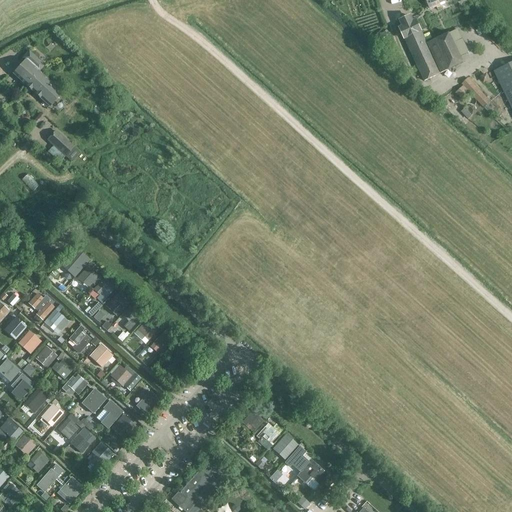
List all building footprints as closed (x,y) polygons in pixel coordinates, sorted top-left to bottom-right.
[(441,2),(446,0),(426,0),(430,7),(436,4),(439,9),(443,7),(441,2)] [(428,42),(417,19),(413,20),(411,15),(401,20),(403,26),(400,27),(425,81),(463,63),(460,57),(449,33),(449,32),(428,42)] [(458,29),(449,33),(460,57),(469,52),(458,29)] [(62,92),(39,72),(44,66),(36,59),(38,58),(29,50),(23,57),(26,60),(13,74),(49,106),(62,92)] [(511,62),(494,71),(511,107),(511,62)] [(484,107),(491,101),(470,78),(462,84),(484,107)] [(467,99),(466,101),(467,104),(468,106),(471,106),(473,106),(475,104),(476,101),(475,99),(473,97),(471,97),(468,97),(467,99)] [(464,109),(463,112),(464,114),(466,116),(468,117),(470,116),(472,114),(473,112),(472,109),(470,107),(468,107),(466,107),(464,109)] [(56,131),(47,141),(67,157),(75,147),(56,131)] [(210,219),(222,204),(215,197),(202,212),(210,219)] [(86,263),(91,258),(83,251),(78,257),(86,263)] [(79,261),(72,255),(61,266),(73,276),(80,269),(75,264),(79,261)] [(93,274),(87,268),(79,277),(85,282),(82,285),(87,289),(95,281),(90,277),(93,274)] [(115,288),(104,279),(94,290),(99,296),(97,298),(102,303),(115,288)] [(14,293),(7,300),(13,305),(20,299),(14,293)] [(43,299),(38,294),(29,303),(39,312),(36,316),(42,321),(54,308),(48,302),(50,300),(46,296),(43,299)] [(123,300),(117,295),(106,306),(116,316),(124,307),(120,303),(123,300)] [(0,300),(0,320),(10,311),(0,300)] [(138,313),(132,308),(123,317),(129,322),(124,327),(129,332),(140,319),(136,315),(138,313)] [(69,322),(56,310),(44,323),(57,335),(69,322)] [(21,324),(15,319),(7,328),(13,334),(21,324)] [(147,320),(137,331),(148,341),(158,330),(147,320)] [(85,330),(80,326),(68,340),(75,346),(74,348),(80,354),(90,342),(82,334),(85,330)] [(118,337),(122,341),(128,334),(124,330),(118,337)] [(41,342),(29,331),(18,344),(30,355),(41,342)] [(164,337),(161,334),(153,344),(159,349),(156,352),(160,356),(175,340),(168,334),(164,337)] [(90,355),(100,340),(94,336),(84,352),(90,355)] [(113,356),(101,345),(89,358),(101,369),(113,356)] [(57,357),(46,346),(35,358),(47,369),(57,357)] [(179,350),(170,359),(176,365),(174,367),(178,372),(186,362),(182,358),(184,355),(179,350)] [(3,361),(0,364),(0,380),(0,381),(11,368),(3,361)] [(56,362),(51,368),(64,379),(72,370),(62,361),(59,365),(56,362)] [(29,363),(23,370),(30,376),(36,369),(29,363)] [(119,366),(110,376),(123,388),(132,377),(119,366)] [(74,378),(72,377),(61,389),(65,393),(70,388),(78,395),(88,384),(77,375),(74,378)] [(26,382),(21,377),(17,380),(16,380),(13,383),(14,384),(9,390),(15,396),(16,394),(20,398),(32,385),(27,381),(26,382)] [(139,384),(122,402),(130,409),(138,400),(142,404),(153,393),(148,388),(146,391),(139,384)] [(38,387),(23,405),(34,415),(49,397),(38,387)] [(106,400),(94,389),(81,404),(93,415),(106,400)] [(115,408),(109,403),(105,407),(104,406),(101,409),(103,410),(97,417),(103,422),(105,419),(110,424),(118,414),(114,410),(115,408)] [(57,410),(52,405),(44,414),(49,419),(47,422),(52,426),(63,413),(58,409),(57,410)] [(253,411),(242,423),(246,426),(248,423),(256,430),(264,422),(253,411)] [(131,422),(125,417),(116,426),(122,432),(120,434),(124,438),(132,429),(128,425),(131,422)] [(67,419),(57,430),(68,441),(79,429),(67,419)] [(18,432),(8,423),(0,431),(0,433),(10,441),(18,432)] [(277,432),(268,424),(256,437),(261,441),(263,439),(270,445),(278,436),(275,433),(277,432)] [(37,445),(24,434),(14,446),(26,457),(37,445)] [(91,444),(79,434),(70,444),(82,455),(91,444)] [(293,449),(281,439),(271,450),(282,461),(293,449)] [(109,457),(99,447),(88,459),(99,468),(109,457)] [(49,461),(39,451),(30,460),(36,466),(34,469),(38,473),(49,461)] [(294,455),(286,463),(290,467),(291,465),(300,472),(309,462),(304,458),(301,461),(294,455)] [(209,460),(179,494),(194,506),(223,473),(209,460)] [(312,461),(297,477),(306,485),(312,479),(320,486),(329,476),(312,461)] [(0,487),(9,477),(0,469),(0,487)] [(59,477),(50,470),(36,486),(45,494),(59,477)] [(84,489),(71,478),(59,491),(72,503),(84,489)] [(19,492),(11,484),(3,494),(8,498),(4,502),(9,506),(17,497),(16,495),(19,492)]
